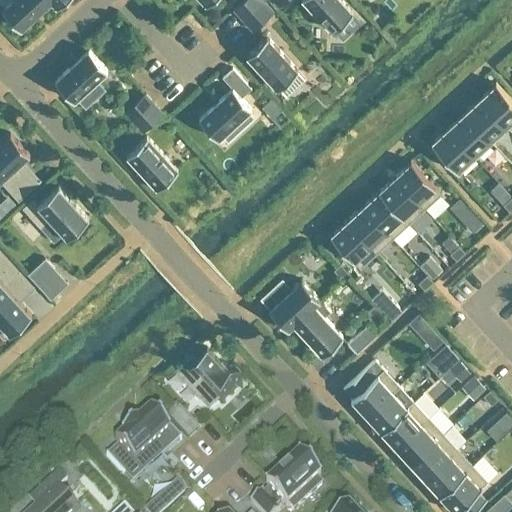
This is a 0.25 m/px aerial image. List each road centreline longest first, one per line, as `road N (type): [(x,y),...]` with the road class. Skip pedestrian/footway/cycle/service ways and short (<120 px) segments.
road 1 (residential): [(149,226),(298,390)]
road 2 (residential): [(149,226),(0,365)]
road 3 (residential): [(15,80),(149,226)]
road 4 (residential): [(298,390),(413,511)]
road 5 (residential): [(298,390),(197,484)]
